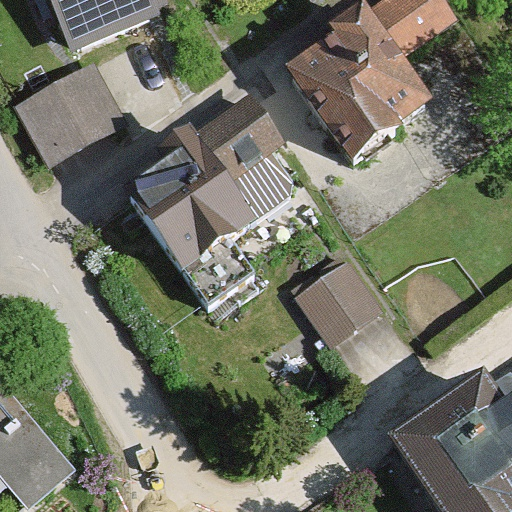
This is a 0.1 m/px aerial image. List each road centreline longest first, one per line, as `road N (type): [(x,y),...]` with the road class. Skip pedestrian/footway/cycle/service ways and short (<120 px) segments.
road 1 (residential): [(511,316),(220,511)]
road 2 (residential): [(151,511),(129,425),(11,239)]
